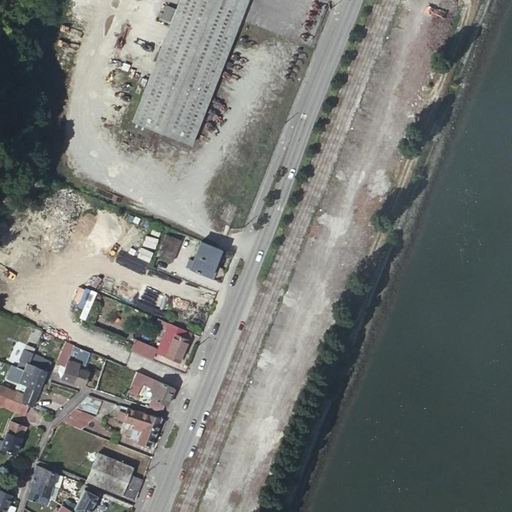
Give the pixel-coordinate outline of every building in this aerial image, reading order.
[(178,0),(132,120),(190,143),(246,0),(178,0)] [(429,42),(442,47),(446,36),(433,31),(429,42)] [(392,174),(399,157),(385,151),(378,168),(392,174)] [(218,219),(229,223),(236,208),(225,203),(218,219)] [(165,234),(156,256),(170,262),(179,240),(165,234)] [(220,248),(200,239),(192,259),(188,258),(185,265),(188,266),(188,268),(211,277),(214,269),(212,268),(220,248)] [(81,320),(89,322),(97,292),(85,289),(81,303),(86,304),(81,320)] [(191,334),(169,325),(156,353),(178,363),(191,334)] [(31,353),(35,343),(28,341),(20,361),(27,363),(27,362),(31,353)] [(58,378),(72,383),(79,364),(67,359),(74,344),(68,342),(66,341),(56,363),(58,364),(63,367),(58,378)] [(133,343),(130,350),(149,358),(152,352),(133,343)] [(79,364),(72,383),(83,386),(88,372),(83,370),(89,351),(74,344),(67,359),(79,364)] [(31,353),(27,362),(32,364),(44,369),(48,359),(31,353)] [(105,358),(93,390),(108,395),(120,364),(105,358)] [(42,375),(44,370),(44,369),(32,364),(29,373),(21,369),(16,380),(25,384),(37,388),(42,375)] [(21,369),(11,365),(6,376),(16,380),(21,369)] [(136,371),(129,368),(126,376),(133,379),(136,371)] [(145,375),(136,371),(133,379),(129,391),(137,394),(142,383),(150,387),(149,390),(153,392),(150,398),(151,398),(147,408),(160,412),(163,405),(166,405),(173,387),(157,380),(145,375)] [(0,384),(0,393),(11,399),(24,404),(30,407),(36,389),(37,388),(25,384),(21,392),(14,389),(13,391),(0,384)] [(11,399),(0,393),(0,404),(14,410),(14,409),(21,412),(24,404),(11,399)] [(88,395),(60,421),(79,428),(94,416),(98,405),(101,399),(88,395)] [(112,410),(113,403),(101,399),(98,405),(112,410)] [(127,423),(143,428),(148,415),(126,408),(124,413),(119,411),(116,419),(122,421),(127,423)] [(148,415),(143,428),(127,423),(125,429),(123,434),(130,437),(129,438),(138,441),(136,445),(148,449),(161,419),(148,415)] [(0,448),(1,449),(13,454),(24,426),(9,420),(4,435),(0,433),(0,448)] [(95,450),(84,480),(120,495),(129,472),(132,465),(95,450)] [(72,468),(48,458),(45,464),(70,474),(72,468)] [(31,479),(50,487),(50,485),(54,473),(35,465),(31,479)] [(129,472),(120,495),(133,501),(142,478),(129,472)] [(61,476),(54,473),(50,485),(57,488),(61,476)] [(31,479),(28,490),(46,498),(50,487),(31,479)] [(72,509),(77,511),(87,511),(96,496),(83,489),(72,509)] [(0,511),(11,511),(13,507),(5,504),(10,495),(0,491),(0,511)] [(62,505),(69,509),(72,504),(66,500),(62,505)]
